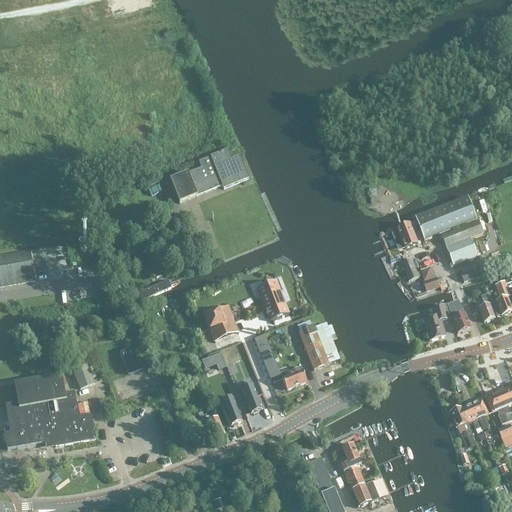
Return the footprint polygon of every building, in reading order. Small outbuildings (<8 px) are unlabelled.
[(199,163),(201,169),(170,182),(180,205),(222,187),(223,191),(249,180),(240,158),(231,161),(227,151),(199,163)] [(477,222),(468,199),(415,219),(424,242),(477,222)] [(408,222),(395,227),(405,250),(418,245),(408,222)] [(442,238),(453,267),(477,258),(470,240),(483,235),(479,224),(442,238)] [(207,252),(198,230),(172,240),(174,245),(175,245),(182,262),(207,252)] [(78,239),(79,245),(89,243),(88,237),(78,239)] [(42,248),(47,272),(71,267),(66,244),(42,248)] [(0,257),(0,288),(36,282),(31,252),(0,257)] [(408,283),(419,279),(411,261),(401,265),(408,283)] [(431,268),(420,272),(424,283),(422,283),(426,294),(439,289),(431,268)] [(483,277),(481,270),(462,276),(464,284),(483,277)] [(170,282),(135,297),(139,306),(174,291),(170,282)] [(262,298),(272,322),(291,314),(282,292),(280,293),(276,282),(266,286),(269,295),(262,298)] [(498,319),(502,317),(503,317),(511,313),(511,311),(507,299),(510,298),(509,294),(506,286),(505,284),(496,287),(501,301),(492,305),(498,319)] [(122,294),(124,301),(130,299),(127,292),(122,294)] [(480,311),(485,324),(495,320),(490,306),(492,306),(488,296),(482,299),(485,308),(480,311)] [(449,307),(453,318),(458,335),(471,330),(466,315),(464,316),(461,308),(456,310),(454,305),(449,307)] [(430,342),(446,338),(441,321),(453,318),(449,307),(448,306),(433,310),(435,319),(424,322),(430,342)] [(247,356),(245,350),(228,308),(203,318),(222,366),(247,356)] [(313,328),(299,334),(314,372),(328,366),(313,328)] [(135,355),(136,355),(133,349),(120,354),(122,360),(129,376),(141,371),(135,355)] [(73,372),(80,391),(95,386),(87,367),(73,372)] [(285,373),(276,377),(274,373),(264,377),(267,387),(283,381),(287,392),(307,384),(301,369),(292,372),(293,376),(287,379),(285,373)] [(4,434),(7,451),(45,444),(44,440),(53,439),(55,448),(96,441),(92,416),(79,418),(75,393),(65,394),(62,376),(15,384),(18,403),(6,405),(10,433),(4,434)] [(251,383),(240,388),(244,398),(251,416),(253,415),(253,416),(258,415),(258,413),(262,411),(255,394),(251,383)] [(496,395),(509,424),(511,422),(511,420),(510,415),(511,415),(508,407),(511,405),(511,404),(506,391),(496,395)] [(501,419),(503,426),(509,424),(496,395),(486,400),(492,414),(496,412),(500,419),(501,419)] [(233,399),(222,404),(231,428),(233,427),(233,428),(238,427),(238,425),(242,423),(237,409),(233,399)] [(471,406),(482,433),(489,430),(483,418),(488,416),(481,401),(471,406)] [(467,424),(472,422),(477,435),(482,433),(471,406),(461,410),(467,424)] [(462,427),(465,435),(464,435),(468,445),(475,442),(467,424),(461,410),(461,409),(450,414),(456,429),(462,427)] [(224,436),(217,421),(208,425),(215,440),(224,436)] [(511,447),(511,433),(509,427),(497,432),(502,441),(501,442),(505,451),(511,447)] [(373,483),(365,486),(358,468),(359,468),(357,463),(359,462),(354,446),(342,451),(347,464),(341,468),(352,493),(353,493),(360,509),(380,501),(373,483)] [(466,456),(459,458),(462,467),(469,465),(466,456)] [(308,465),(327,511),(342,511),(321,460),(308,465)] [(499,468),(502,476),(508,473),(505,466),(499,468)]
